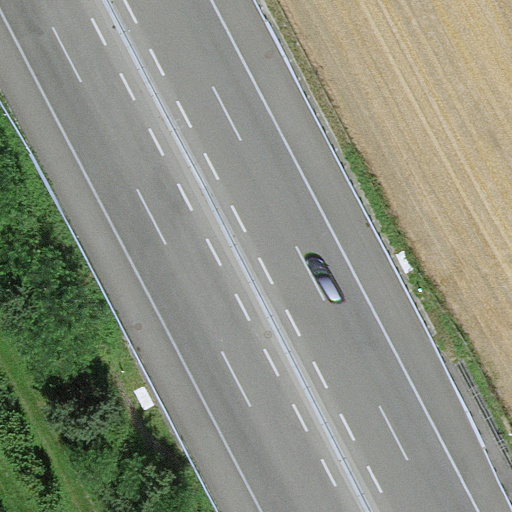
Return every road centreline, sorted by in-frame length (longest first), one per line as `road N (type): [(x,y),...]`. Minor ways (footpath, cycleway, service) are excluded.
road 1 (motorway): [(440,511),(173,0)]
road 2 (motorway): [(38,0),(304,511)]
